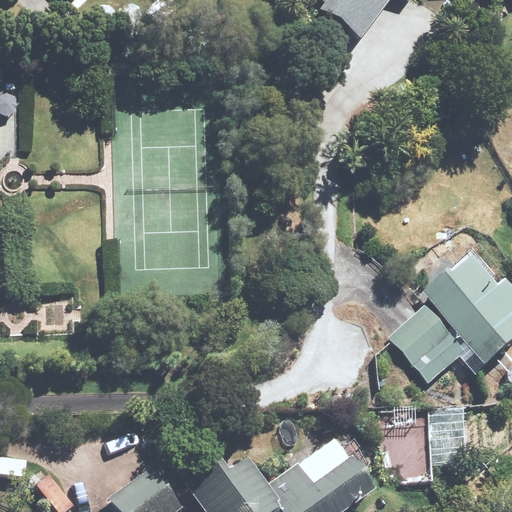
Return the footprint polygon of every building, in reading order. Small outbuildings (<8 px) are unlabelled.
[(305,0),(302,4),(360,46),(393,0),(398,0),(408,7),(412,0),(305,0)] [(443,277),(419,297),(450,333),(445,336),(423,309),(387,339),(426,386),(457,360),(472,378),(511,344),(511,330),(507,324),(511,319),(511,300),(500,287),(493,293),(468,263),(446,281),(443,277)] [(381,421),(402,443),(403,483),(430,483),(429,417),(414,417),(401,403),(381,421)] [(217,464),(184,488),(200,511),(349,511),(374,495),(350,461),(346,464),(332,444),(297,468),(296,467),(265,488),(247,461),(225,476),(217,464)] [(151,470),(107,501),(114,511),(180,511),(151,470)]
